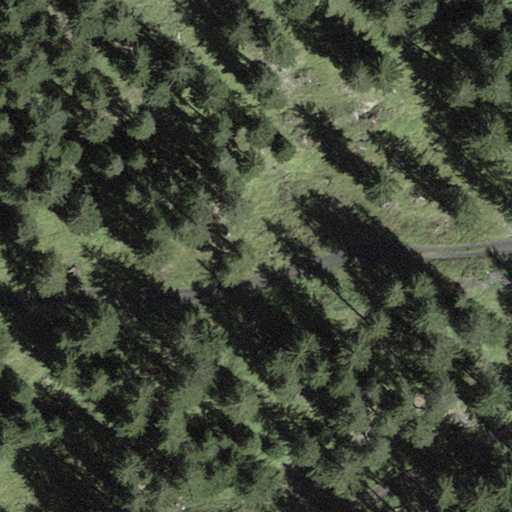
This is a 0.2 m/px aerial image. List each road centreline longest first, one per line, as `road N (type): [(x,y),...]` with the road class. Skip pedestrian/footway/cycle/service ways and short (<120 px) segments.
road 1 (track): [(0,306),(153,300),(322,267),(511,244)]
road 2 (track): [(511,434),(421,467),(345,511)]
